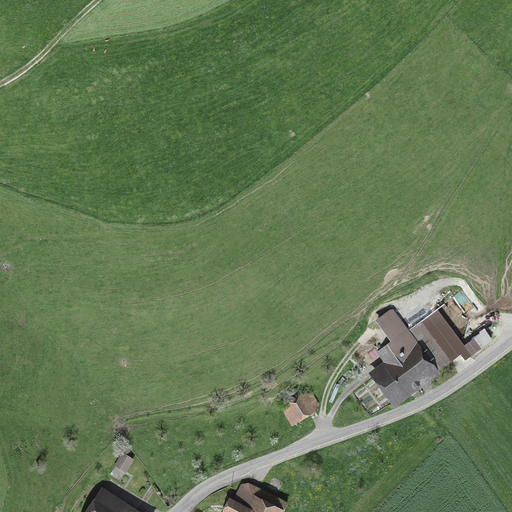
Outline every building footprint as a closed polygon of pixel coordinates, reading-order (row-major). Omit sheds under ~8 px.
[(391,309),(378,319),(394,340),(379,351),(389,365),(376,374),(395,400),(408,390),(412,395),(421,388),(417,383),(451,358),(422,320),(407,331),(391,309)] [(491,339),(474,316),(451,332),(468,356),(491,339)] [(315,410),(307,397),(284,411),(291,424),(300,419),(298,416),(307,411),(308,414),(315,410)] [(123,454),(116,465),(126,471),(133,460),(123,454)] [(276,511),(278,510),(281,511),(282,511),(287,503),(250,484),(242,485),(236,497),(231,494),(225,509),(216,505),(213,511),(215,511),(276,511)] [(128,511),(101,494),(89,511),(128,511)]
